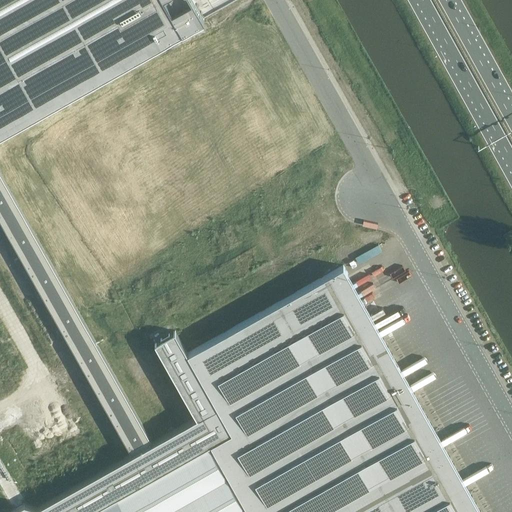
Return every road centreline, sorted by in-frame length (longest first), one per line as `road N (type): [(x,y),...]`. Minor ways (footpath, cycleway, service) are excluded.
road 1 (trunk): [(422,0),(511,160)]
road 2 (trunk): [(511,117),(447,0)]
